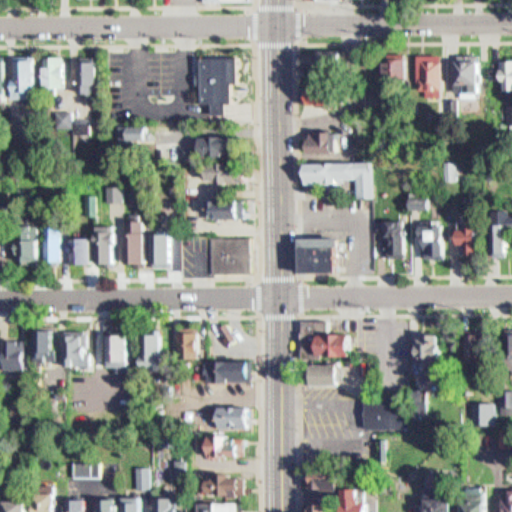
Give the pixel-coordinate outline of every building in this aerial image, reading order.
[(307,50),(307,67),(339,67),(339,50),(307,50)] [(411,54),(390,54),(390,80),(411,81),(411,54)] [(422,54),(422,96),(446,96),(446,54),(422,54)] [(18,55),(18,97),(41,97),(41,55),(18,55)] [(48,55),(48,87),(71,87),(71,55),(48,55)] [(206,102),(218,102),(218,110),(232,110),(232,101),(240,101),(240,81),(245,81),(245,55),(206,55),(206,102)] [(461,97),(483,97),(483,57),(461,57),(461,97)] [(0,95),(12,95),(12,58),(0,58),(0,95)] [(105,93),(105,58),(87,58),(87,93),(105,93)] [(502,68),(493,68),(493,79),(502,79),(502,90),(511,89),(511,58),(502,59),(502,68)] [(307,86),(307,103),(336,103),(336,86),(307,86)] [(122,125),(122,144),(155,144),(155,125),(122,125)] [(345,131),(314,131),(314,151),(345,151),(345,131)] [(244,133),(208,133),(208,153),(244,153),(244,133)] [(377,197),(377,160),(310,161),(310,184),(342,184),(342,179),(359,178),(359,197),(377,197)] [(247,180),(247,161),(213,161),(213,180),(247,180)] [(435,197),(418,197),(418,207),(435,207),(435,197)] [(211,198),(211,216),(247,216),(247,198),(211,198)] [(153,219),(133,219),(133,263),(153,263),(153,219)] [(391,257),(409,257),(409,219),(391,219),(391,257)] [(485,219),(466,219),(466,254),(485,254),(485,219)] [(425,220),(425,257),(447,257),(447,220),(425,220)] [(499,255),(511,255),(511,220),(499,221),(499,255)] [(51,263),(68,263),(68,225),(51,225),(51,263)] [(104,225),(104,263),(123,263),(123,225),(104,225)] [(159,267),(178,267),(178,232),(159,232),(159,267)] [(78,262),(97,262),(97,236),(78,236),(78,262)] [(254,272),(254,236),(215,236),(215,272),(254,272)] [(345,236),(306,236),(306,271),(345,271),(345,236)] [(46,261),(46,238),(27,238),(27,261),(46,261)] [(230,334),(235,329),(224,317),(218,322),(230,334)] [(43,358),(62,358),(62,328),(43,328),(43,358)] [(476,331),(477,358),(491,357),(491,330),(476,331)] [(71,364),(96,364),(96,331),(71,331),(71,364)] [(205,331),(183,331),(183,356),(205,356),(205,331)] [(322,331),(356,332),(356,351),(321,350),(322,331)] [(117,367),(136,367),(136,332),(117,332),(117,367)] [(150,364),(176,364),(176,351),(169,351),(169,332),(150,332),(150,364)] [(447,332),(424,332),(424,366),(447,366),(447,332)] [(32,338),(11,338),(12,369),(32,369),(32,338)] [(255,354),(255,375),(224,374),(224,353),(255,354)] [(315,361),(345,361),(345,382),(315,382),(315,361)] [(366,394),(416,396),(414,426),(364,424),(366,394)] [(224,400),(257,401),(257,424),(224,424),(224,400)] [(247,454),(247,444),(236,444),(236,433),(214,432),(214,447),(228,447),(228,453),(247,454)] [(105,475),(105,461),(79,461),(79,475),(105,475)] [(142,489),(156,489),(156,467),(142,467),(142,489)] [(251,491),(250,468),(227,469),(228,491),(251,491)] [(307,471),(346,473),(346,488),(306,487),(307,471)] [(351,486),(350,511),(374,511),(374,499),(368,499),(368,486),(351,486)] [(433,486),(433,511),(458,511),(458,496),(456,496),(456,486),(433,486)] [(37,492),(36,511),(58,511),(59,492),(37,492)] [(129,497),(129,511),(148,511),(148,502),(141,502),(141,497),(129,497)] [(161,497),(161,511),(185,511),(185,507),(180,507),(180,497),(161,497)] [(220,498),(220,511),(246,511),(247,498),(220,498)] [(71,499),(71,511),(91,511),(91,499),(71,499)] [(102,499),(102,511),(122,511),(122,499),(102,499)] [(467,500),(467,511),(493,511),(493,499),(467,500)] [(5,500),(5,511),(30,511),(30,500),(5,500)] [(310,503),(311,511),(337,511),(338,503),(310,503)]
